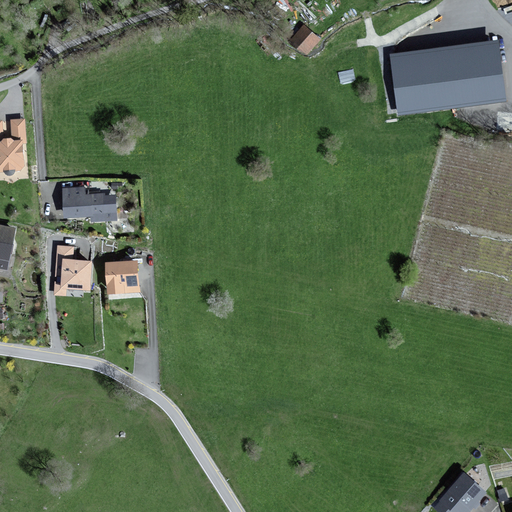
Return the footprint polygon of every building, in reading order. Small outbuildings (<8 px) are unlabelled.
[(320,40),(305,27),(293,41),(308,54),(320,40)] [(496,46),(399,56),(405,113),(501,103),(496,46)] [(4,138),(3,121),(0,120),(0,169),(26,167),(25,141),(27,141),(25,120),(13,120),(15,138),(4,138)] [(86,196),(85,188),(65,189),(66,216),(89,215),(89,221),(106,220),(105,213),(113,212),(112,199),(107,199),(106,195),(86,196)] [(0,267),(7,269),(15,229),(0,225),(0,267)] [(73,247),(60,246),(57,293),(67,293),(67,286),(92,287),(93,261),(73,260),(73,247)] [(140,261),(110,263),(111,292),(142,291),(140,261)] [(459,511),(469,511),(488,491),(468,473),(438,507),(443,511),(451,511),(455,508),(459,511)]
